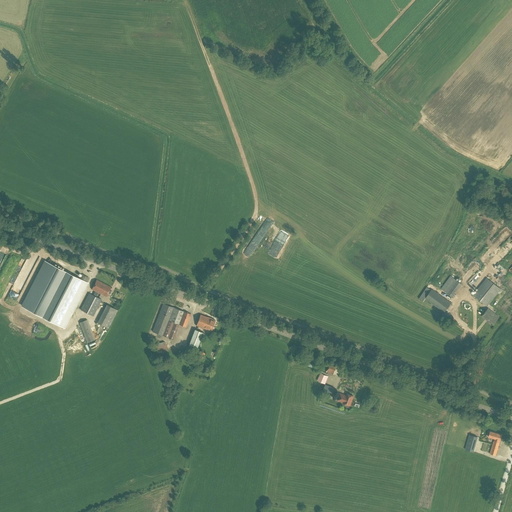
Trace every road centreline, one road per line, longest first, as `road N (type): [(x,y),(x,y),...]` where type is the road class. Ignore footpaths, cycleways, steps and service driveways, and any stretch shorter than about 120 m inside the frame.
road 1 (secondary): [(0,224),(511,417)]
road 2 (track): [(0,20),(23,31),(40,72),(168,133),(155,267)]
road 3 (track): [(184,0),(256,209),(201,301)]
